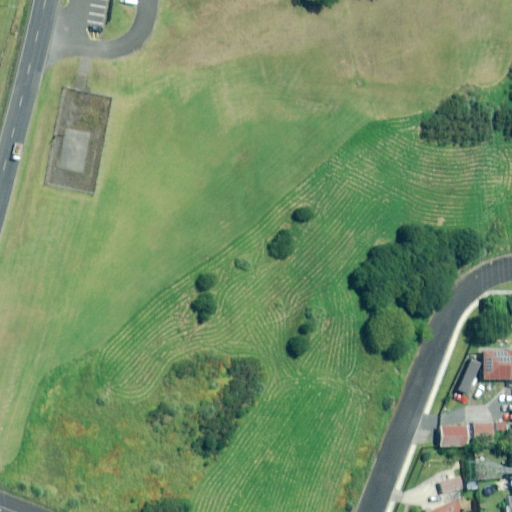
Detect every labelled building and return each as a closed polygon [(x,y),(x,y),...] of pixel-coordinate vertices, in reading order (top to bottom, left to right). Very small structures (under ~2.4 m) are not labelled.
[(511,379),(511,350),(479,351),(479,380),(511,379)] [(511,419),(511,409),(484,410),(484,420),(511,419)] [(489,445),(489,424),(470,424),(471,445),(489,445)] [(464,447),(464,426),(438,426),(438,447),(464,447)] [(453,474),(434,479),(439,495),(458,490),(453,474)] [(472,511),(468,496),(419,511),(472,511)]
